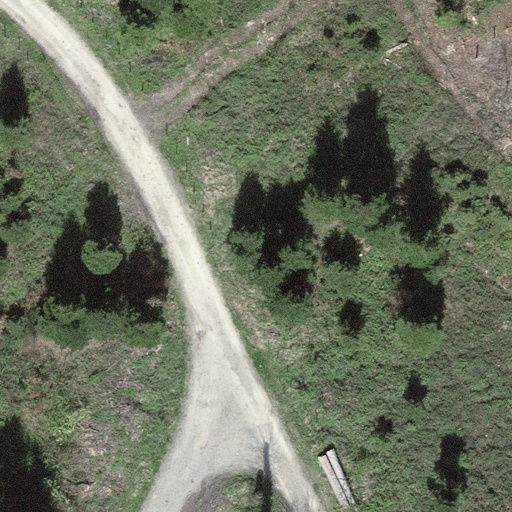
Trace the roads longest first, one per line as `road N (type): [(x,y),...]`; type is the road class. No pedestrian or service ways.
road 1 (track): [(237,384),(97,79),(29,0)]
road 2 (track): [(237,384),(163,511)]
road 3 (track): [(308,511),(237,384)]
